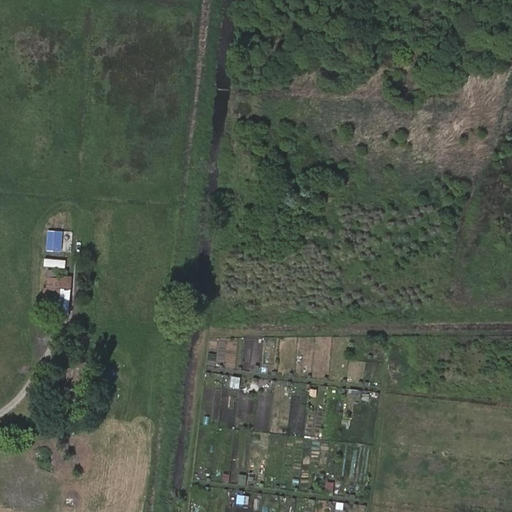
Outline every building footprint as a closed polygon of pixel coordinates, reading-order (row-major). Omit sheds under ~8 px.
[(46,229),(44,249),(60,250),(61,230),(46,229)] [(43,265),(64,267),(64,259),(43,258),(43,265)] [(67,305),(70,276),(59,275),(58,280),(45,279),(42,313),(54,313),(55,305),(67,305)] [(59,360),(55,398),(81,401),(85,363),(59,360)] [(238,474),(237,484),(244,485),(245,475),(238,474)] [(307,492),(307,481),(298,480),(297,491),(307,492)] [(325,480),(321,492),(330,494),(334,483),(325,480)]
